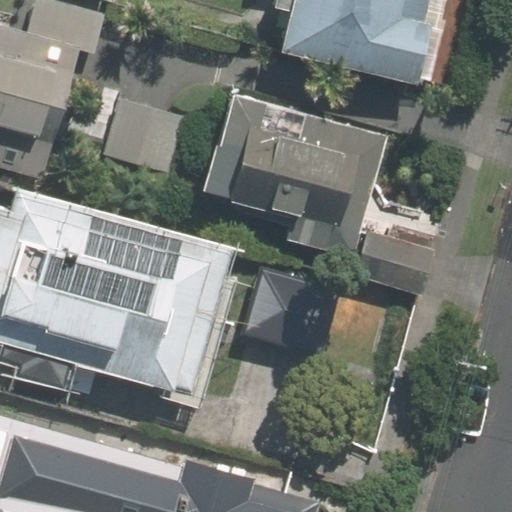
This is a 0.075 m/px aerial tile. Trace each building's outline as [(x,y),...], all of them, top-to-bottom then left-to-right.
[(294,0),(282,43),(405,76),(422,17),(412,14),(416,0),(294,0)] [(60,139),(86,45),(79,42),(0,19),(0,163),(42,175),(53,138),(60,139)] [(235,91),(208,188),(292,212),(284,238),(345,254),(379,130),(235,91)] [(124,98),(109,154),(169,169),(184,115),(124,98)] [(244,251),(35,194),(29,217),(0,209),(0,337),(1,338),(0,340),(0,342),(14,346),(9,362),(30,368),(26,378),(75,393),(82,366),(189,395),(191,387),(205,391),(244,251)] [(428,247),(363,229),(351,272),(417,289),(428,247)] [(346,287),(272,268),(254,334),(327,354),(346,287)] [(0,511),(316,511),(324,487),(0,396),(0,511)]
